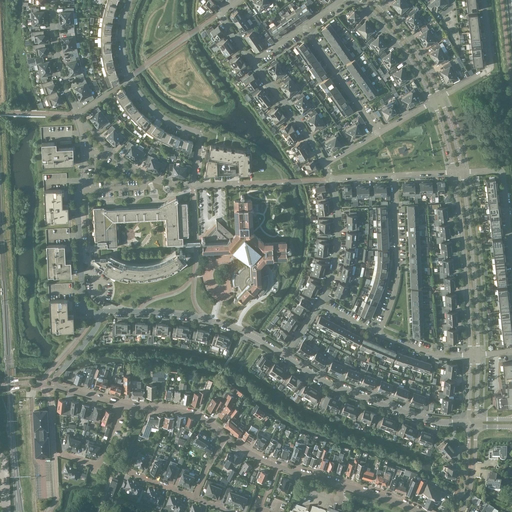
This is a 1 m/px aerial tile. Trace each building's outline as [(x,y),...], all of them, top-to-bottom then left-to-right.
[(106,0),(104,8),(114,10),(116,6),(115,6),(116,2),(111,0),(106,0)] [(211,0),(205,0),(205,1),(200,6),(205,10),(207,8),(209,11),(210,11),(216,4),(211,0)] [(265,8),(259,0),(253,0),(254,1),(253,1),(256,6),(254,8),(257,13),(265,8)] [(392,5),(395,9),(405,0),(396,0),(392,4),(393,4),(392,5)] [(405,0),(395,9),(399,13),(400,12),(400,13),(405,9),(407,11),(412,7),(405,0)] [(438,11),(442,8),(435,0),(429,0),(426,3),(431,9),(433,7),(436,11),(437,10),(438,11)] [(299,7),(306,17),(311,13),(308,9),(311,7),(307,2),(304,4),(305,6),(301,9),(299,7)] [(294,10),(300,19),(302,18),(302,20),(306,17),(299,7),(294,10)] [(30,8),(31,18),(43,18),(43,16),(44,16),(44,12),(37,12),(37,8),(30,8)] [(59,13),(59,18),(70,18),(74,18),(73,8),(66,8),(66,12),(60,12),(60,13),(59,13)] [(104,8),(102,17),(111,19),(112,15),(113,15),(114,10),(104,8)] [(351,9),(350,10),(352,12),(347,18),(351,22),(349,24),(352,26),(360,18),(358,16),(358,15),(356,13),(358,12),(355,9),(354,11),(353,11),(351,9)] [(405,21),(409,25),(419,17),(413,9),(408,13),(410,16),(406,19),(406,20),(405,21)] [(233,22),(243,15),(241,16),(236,10),(232,13),(233,14),(230,17),(233,22)] [(299,20),(300,19),(294,10),(289,14),(296,24),(300,21),(299,20)] [(289,14),(284,17),(291,27),(296,24),(289,14)] [(247,20),(243,15),(233,22),(237,27),(247,20)] [(101,27),(111,28),(111,23),(111,19),(102,17),(101,27)] [(291,27),(284,17),(286,19),(281,23),(286,31),(291,27)] [(419,17),(409,25),(412,29),(413,28),(413,29),(418,25),(420,28),(425,24),(423,21),(421,23),(418,18),(419,17)] [(43,18),(31,18),(31,28),(37,28),(37,24),(45,24),(44,20),(43,20),(43,18)] [(70,18),(59,18),(59,23),(61,23),(61,25),(67,24),(67,28),(74,28),(74,24),(71,24),(70,18)] [(245,29),(247,31),(252,28),(247,20),(237,27),(240,32),(245,29)] [(360,34),(370,25),(367,22),(366,23),(365,22),(361,26),(358,23),(354,28),(360,34)] [(282,34),(286,31),(281,23),(276,26),(275,24),(282,34)] [(321,29),(325,35),(333,29),(329,23),(325,25),(326,26),(321,29)] [(276,38),(282,34),(275,24),(267,30),(271,35),(273,33),(276,38)] [(373,29),(370,25),(360,34),(366,41),(371,37),(369,34),(373,30),(372,30),(373,29)] [(214,40),(215,42),(217,40),(216,38),(223,34),(218,26),(217,26),(213,29),(213,28),(210,30),(211,31),(210,32),(212,35),(211,38),(213,41),(214,40)] [(418,37),(421,41),(432,34),(427,26),(421,30),(423,32),(418,36),(419,37),(418,37)] [(111,33),(111,28),(101,27),(100,37),(109,37),(110,33),(111,33)] [(244,37),(247,42),(257,35),(252,28),(247,31),(248,34),(244,37)] [(333,29),(325,35),(328,40),(337,34),(333,29)] [(44,37),(44,34),(43,31),(31,32),(31,36),(34,36),(35,42),(45,41),(45,40),(47,40),(46,36),(44,37)] [(62,44),(76,42),(74,32),(67,33),(68,37),(62,38),(62,39),(61,39),(62,44)] [(341,39),(337,34),(328,40),(332,45),(341,39)] [(432,34),(421,41),(424,46),(425,45),(425,46),(430,43),(432,45),(437,42),(432,34)] [(257,35),(247,42),(251,47),(261,40),(257,35)] [(367,42),(372,49),(383,40),(380,36),(379,37),(378,36),(374,40),(372,38),(367,42)] [(100,47),(111,46),(110,41),(109,41),(109,37),(100,37),(100,47)] [(220,46),(222,50),(230,44),(227,39),(226,39),(225,40),(223,38),(218,41),(217,40),(215,42),(216,43),(215,44),(217,47),(220,46)] [(332,45),(336,50),(344,44),(341,39),(332,45)] [(264,45),(261,40),(251,47),(254,52),(258,50),(259,51),(263,48),(262,47),(264,45)] [(383,40),(372,49),(378,56),(383,52),(381,49),(386,46),(385,45),(386,44),(383,40)] [(77,52),(76,42),(62,44),(62,49),(64,49),(64,50),(70,49),(70,53),(77,52)] [(295,47),(299,53),(307,47),(303,42),(299,45),(298,44),(295,47)] [(46,49),(46,47),(45,47),(45,43),(32,45),(33,49),(35,49),(36,55),(47,53),(49,52),(48,49),(46,49)] [(230,44),(222,50),(224,53),(223,55),(225,58),(233,52),(231,50),(233,49),(234,49),(230,44)] [(344,44),(336,50),(339,55),(347,49),(344,44)] [(429,55),(432,59),(444,52),(439,44),(433,47),(435,50),(430,53),(430,54),(429,55)] [(111,51),(111,46),(100,47),(101,57),(111,55),(110,51),(111,51)] [(307,47),(299,53),(302,58),(311,52),(307,47)] [(350,53),(347,49),(339,55),(342,59),(350,53)] [(314,57),(311,52),(302,58),(306,63),(314,57)] [(384,64),(395,56),(392,52),(391,53),(390,52),(385,55),(384,53),(379,57),(384,64)] [(444,52),(432,59),(434,63),(436,63),(436,64),(441,61),(443,63),(448,60),(444,52)] [(350,53),(342,59),(345,63),(353,57),(350,53)] [(103,66),(113,64),(112,59),(111,59),(111,55),(101,57),(103,66)] [(234,67),(243,61),(242,61),(239,56),(239,57),(237,58),(235,55),(227,61),(229,64),(232,64),(234,67)] [(38,70),(50,67),(49,65),(50,65),(49,61),(42,63),(41,59),(43,59),(42,56),(35,58),(35,60),(38,70)] [(67,70),(78,66),(76,61),(79,60),(78,56),(71,58),(72,62),(66,63),(67,64),(66,65),(67,70)] [(398,60),(395,56),(384,64),(389,71),(394,68),(392,65),(397,62),(397,61),(398,60)] [(306,63),(310,69),(318,63),(314,57),(306,63)] [(267,71),(270,75),(281,67),(276,59),(271,63),(273,65),(268,69),(268,70),(267,71)] [(349,69),(357,63),(354,59),(346,64),(349,69)] [(246,66),(243,61),(234,67),(236,70),(235,73),(237,76),(246,70),(244,68),(246,66)] [(442,77),(454,71),(452,72),(449,67),(451,66),(450,62),(444,65),(445,68),(440,71),(441,72),(440,72),(442,77)] [(310,69),(313,73),(321,67),(318,63),(310,69)] [(360,67),(357,63),(349,69),(352,73),(360,67)] [(115,69),(113,64),(103,66),(106,76),(115,73),(114,69),(115,69)] [(77,78),(77,80),(84,77),(83,76),(81,66),(78,66),(67,70),(68,75),(69,74),(70,75),(75,74),(77,78)] [(50,67),(38,70),(40,80),(46,79),(45,75),(52,73),(51,69),(50,69),(50,67)] [(281,67),(270,75),(273,79),(274,78),(275,79),(280,76),(282,78),(287,74),(285,72),(283,73),(280,68),(282,67),(281,67)] [(321,67),(313,73),(316,77),(324,71),(321,67)] [(363,72),(360,67),(352,73),(355,77),(363,72)] [(394,80),(406,73),(403,69),(402,69),(401,68),(396,71),(395,69),(389,72),(394,80)] [(327,75),(324,71),(316,77),(319,81),(327,75)] [(458,79),(454,71),(442,77),(444,82),(445,81),(446,82),(451,79),(452,82),(458,79)] [(367,77),(363,72),(355,77),(358,83),(367,77)] [(116,77),(115,73),(106,76),(110,86),(111,87),(119,81),(117,76),(116,77)] [(244,81),(246,85),(255,78),(252,73),(251,74),(249,75),(248,73),(239,79),(241,82),(244,81)] [(408,77),(406,73),(394,80),(398,87),(404,84),(402,81),(408,78),(407,78),(408,77)] [(281,88),(284,92),(294,83),(288,76),(283,80),(285,82),(281,86),(282,87),(281,88)] [(76,92),(77,94),(89,88),(85,79),(84,77),(77,80),(78,82),(80,85),(73,89),(75,93),(76,92)] [(323,87),(331,81),(328,77),(320,83),(323,87)] [(367,77),(358,83),(362,88),(371,82),(367,77)] [(255,78),(246,85),(248,88),(247,90),(249,93),(258,87),(256,85),(258,84),(255,79),(255,78)] [(52,80),(47,82),(41,83),(41,84),(44,93),(56,89),(58,88),(57,85),(55,86),(54,83),(52,80)] [(334,86),(331,81),(323,87),(326,92),(334,86)] [(362,88),(366,93),(374,87),(371,82),(362,88)] [(294,83),(284,92),(287,96),(288,95),(289,96),(293,92),(295,95),(300,90),(294,83)] [(334,86),(326,92),(329,96),(337,90),(334,86)] [(374,87),(366,93),(369,98),(378,92),(374,87)] [(89,88),(77,94),(78,95),(77,96),(79,100),(85,97),(87,100),(93,97),(89,88)] [(114,93),(119,102),(127,97),(125,94),(125,93),(122,88),(114,93)] [(405,93),(411,104),(413,103),(414,104),(418,102),(415,98),(415,97),(414,96),(417,94),(414,89),(405,93)] [(260,102),(267,96),(264,91),(263,91),(262,93),(260,90),(252,97),(255,100),(257,99),(260,102)] [(341,95),(337,90),(329,96),(332,101),(341,95)] [(58,95),(56,92),(45,96),(49,106),(55,103),(56,106),(61,104),(60,101),(62,100),(61,97),(59,97),(58,95)] [(294,104),(297,108),(308,100),(302,93),(297,96),(299,99),(294,103),(295,104),(294,104)] [(392,93),(382,98),(384,101),(393,96),(392,93)] [(410,105),(411,104),(405,93),(397,98),(400,104),(403,102),(407,108),(410,106),(410,105)] [(332,101),(336,106),(344,100),(341,95),(332,101)] [(271,101),(267,96),(260,102),(262,105),(261,108),(263,110),(271,104),(269,102),(271,101)] [(119,102),(125,110),(133,104),(130,100),(129,101),(127,97),(119,102)] [(308,100),(297,108),(300,112),(301,112),(302,113),(306,109),(308,112),(313,108),(308,100)] [(344,100),(336,106),(340,111),(348,105),(344,100)] [(386,105),(393,117),(397,114),(396,113),(397,112),(394,107),(397,106),(394,100),(386,105)] [(131,118),(138,111),(135,108),(136,108),(133,104),(125,110),(131,118)] [(352,111),(348,105),(340,111),(343,117),(352,111)] [(388,119),(393,117),(386,105),(378,110),(382,116),(384,115),(386,119),(388,118),(388,119)] [(93,121),(94,122),(104,115),(98,107),(93,111),(95,114),(89,118),(92,122),(93,121)] [(273,119),(282,112),(281,112),(277,108),(275,109),(274,107),(266,113),(268,116),(271,116),(273,119)] [(309,126),(320,118),(315,110),(310,114),(312,116),(307,120),(307,121),(306,121),(309,126)] [(141,114),(138,111),(131,118),(138,125),(145,117),(142,114),(141,114)] [(285,117),(282,112),(273,119),(275,122),(274,124),(277,127),(285,121),(283,118),(285,117)] [(104,115),(94,122),(95,124),(94,125),(97,128),(102,124),(105,127),(110,123),(104,115)] [(146,131),(151,124),(148,121),(149,120),(145,117),(138,125),(146,131)] [(326,126),(320,118),(309,126),(312,130),(313,129),(314,130),(318,127),(320,129),(326,126)] [(350,126),(356,137),(361,135),(360,134),(361,133),(358,128),(361,127),(358,121),(350,126)] [(69,124),(40,125),(41,133),(47,133),(47,129),(55,129),(55,125),(58,125),(58,128),(62,128),(62,132),(69,132),(69,124)] [(155,126),(151,124),(146,131),(154,137),(159,128),(155,125),(155,126)] [(284,133),(286,136),(295,130),(291,125),(289,127),(288,124),(279,130),(281,133),(284,133)] [(110,142),(117,134),(113,130),(115,128),(112,125),(107,130),(110,133),(106,137),(107,138),(106,139),(110,142)] [(352,140),(356,137),(350,126),(341,130),(345,136),(347,134),(350,139),(351,139),(352,140)] [(162,142),(167,133),(163,131),(159,128),(154,137),(162,142)] [(295,130),(286,136),(288,139),(286,142),(289,145),(297,139),(295,137),(297,136),(294,131),(295,131),(295,130)] [(119,132),(117,134),(110,142),(113,146),(114,145),(115,146),(119,141),(122,144),(127,139),(119,132)] [(170,135),(167,133),(162,142),(171,146),(175,136),(171,134),(170,135)] [(329,138),(335,148),(337,147),(337,149),(341,146),(337,140),(340,138),(337,133),(329,138)] [(180,138),(175,136),(171,146),(181,149),(183,140),(179,139),(180,138)] [(333,149),(335,148),(329,138),(321,142),(324,148),(326,146),(327,148),(328,148),(330,153),(334,150),(333,149)] [(187,141),(183,140),(181,149),(190,152),(191,149),(193,142),(188,141),(187,141)] [(129,158),(137,147),(129,141),(125,147),(128,149),(125,154),(126,154),(125,155),(129,158)] [(41,143),(42,151),(42,166),(48,166),(57,166),(65,165),(73,165),(73,155),(73,148),(61,149),(61,150),(59,150),(55,150),(55,145),(53,145),(53,142),(41,143)] [(295,151),(297,154),(306,149),(303,144),(302,144),(303,144),(301,145),(299,143),(291,148),(293,151),(295,151)] [(206,150),(204,159),(207,159),(205,174),(206,176),(250,174),(248,152),(210,145),(209,150),(206,150)] [(145,153),(137,147),(129,158),(133,161),(134,160),(135,161),(139,156),(142,158),(145,153)] [(306,149),(297,154),(299,158),(298,160),(300,163),(308,158),(307,156),(309,154),(309,155),(306,149)] [(147,169),(152,171),(157,161),(158,159),(148,155),(145,161),(149,162),(147,168),(148,168),(147,169)] [(312,161),(301,166),(303,170),(306,170),(308,173),(309,173),(310,174),(313,172),(312,171),(316,169),(317,169),(312,160),(312,161)] [(157,161),(152,171),(157,173),(157,172),(158,173),(161,167),(164,169),(167,163),(163,161),(162,163),(157,161)] [(173,177),(178,178),(179,166),(173,166),(174,164),(169,163),(169,170),(173,170),(172,176),(173,176),(173,177)] [(179,166),(178,178),(184,178),(184,177),(185,177),(185,171),(189,171),(190,165),(185,164),(185,167),(179,166)] [(420,190),(417,191),(417,198),(420,197),(420,193),(426,193),(425,181),(421,181),(421,183),(419,183),(420,190)] [(432,197),(435,197),(434,190),(432,190),(431,182),(429,182),(429,181),(425,181),(426,193),(426,196),(432,195),(432,197)] [(434,190),(435,197),(438,197),(438,192),(444,192),(443,192),(443,186),(444,186),(444,181),(441,181),(441,182),(437,182),(437,189),(434,190)] [(412,182),(408,182),(408,194),(414,193),(414,198),(417,198),(417,191),(414,191),(414,183),(412,183),(412,182)] [(383,183),(379,184),(380,195),(386,195),(386,194),(389,194),(388,186),(385,186),(385,185),(386,185),(385,184),(383,185),(383,183)] [(357,196),(362,196),(362,184),(358,185),(358,186),(356,186),(356,194),(354,194),(354,201),(357,201),(357,196)] [(362,184),(362,196),(368,196),(368,200),(371,200),(371,193),(368,193),(368,186),(368,185),(366,185),(366,184),(362,184)] [(374,193),(371,193),(371,200),(375,200),(374,195),(380,195),(379,184),(375,184),(375,185),(373,185),(374,193)] [(313,194),(314,197),(326,194),(324,185),(323,185),(319,186),(318,185),(315,186),(315,187),(314,188),(315,192),(313,194)] [(351,201),(354,201),(354,194),(351,194),(351,186),(347,186),(343,186),(344,190),(342,190),(342,197),(351,197),(351,201)] [(44,207),(45,216),(45,221),(61,221),(68,220),(68,208),(65,208),(65,207),(60,207),(60,203),(60,202),(61,202),(60,189),(55,190),(44,190),(44,199),(44,207)] [(201,239),(201,240),(202,241),(202,251),(231,250),(234,248),(236,250),(235,252),(234,253),(236,254),(237,253),(238,252),(243,257),(246,265),(245,265),(246,267),(243,269),(241,270),(237,274),(235,273),(235,275),(234,278),(234,281),(234,284),(234,286),(238,285),(240,288),(242,291),(239,293),(238,295),(237,296),(236,297),(235,297),(234,300),(236,301),(237,298),(238,298),(244,302),(246,299),(247,298),(251,294),(254,294),(257,292),(260,297),(259,295),(265,290),(268,282),(266,275),(268,274),(267,272),(261,266),(254,264),(262,261),(265,259),(286,258),(286,255),(286,251),(287,251),(288,251),(289,252),(291,250),(290,249),(288,249),(287,249),(286,249),(286,245),(286,242),(264,243),(253,233),(252,232),(250,199),(247,199),(243,200),(243,199),(244,197),(243,195),(240,196),(241,199),(241,200),(238,200),(237,200),(234,200),(236,233),(235,234),(234,236),(227,229),(216,220),(216,219),(215,219),(216,225),(205,237),(204,238),(203,238),(202,238),(201,238),(201,239)] [(98,207),(93,207),(93,208),(95,241),(97,241),(97,244),(98,244),(103,243),(104,243),(104,245),(107,245),(107,247),(117,246),(116,220),(117,220),(131,219),(150,218),(164,217),(165,217),(167,243),(166,244),(175,244),(175,245),(175,246),(183,245),(183,243),(183,241),(182,236),(188,236),(187,236),(186,203),(180,203),(177,203),(177,201),(178,200),(177,198),(175,199),(174,197),(176,197),(176,196),(168,200),(169,202),(165,205),(165,206),(114,208),(114,210),(110,210),(103,207),(98,207)] [(318,208),(328,206),(327,200),(327,201),(325,201),(325,198),(315,199),(315,203),(318,204),(318,208)] [(437,214),(448,212),(448,208),(447,208),(446,206),(439,207),(438,204),(431,204),(432,209),(436,208),(437,214)] [(329,212),(328,206),(318,208),(319,211),(317,213),(317,217),(327,216),(327,213),(329,212),(329,213),(329,212)] [(347,215),(347,221),(356,221),(356,212),(349,212),(349,215),(347,215)] [(448,212),(437,214),(434,214),(435,219),(433,220),(434,223),(441,222),(440,219),(448,218),(448,216),(449,216),(448,212)] [(319,228),(330,228),(329,228),(329,222),(327,222),(327,219),(317,219),(317,222),(319,224),(319,228)] [(356,221),(347,221),(347,227),(349,227),(349,229),(356,230),(356,221)] [(441,222),(434,223),(434,226),(438,225),(439,231),(450,229),(450,225),(449,226),(449,224),(448,224),(441,225),(441,222)] [(329,234),(330,228),(319,228),(319,231),(316,233),(316,236),(327,237),(327,234),(329,234)] [(355,239),(356,230),(349,229),(349,232),(347,232),(346,232),(346,238),(355,239)] [(435,237),(436,240),(443,239),(442,236),(450,236),(450,234),(451,234),(450,229),(439,231),(440,236),(435,237)] [(318,244),(318,248),(328,249),(328,243),(326,243),(326,240),(316,238),(316,242),(318,244)] [(355,239),(346,238),(345,244),(346,244),(348,244),(348,247),(355,247),(355,239)] [(443,239),(436,240),(436,243),(440,243),(441,248),(452,247),(452,243),(451,243),(451,241),(450,241),(443,242),(443,239)] [(47,262),(47,271),(48,276),(64,276),(71,275),(71,263),(68,263),(68,262),(63,262),(63,256),(63,244),(58,245),(46,245),(47,254),(47,262)] [(358,248),(355,247),(348,247),(348,250),(345,249),(344,255),(354,256),(357,257),(358,248)] [(453,251),(452,247),(441,248),(441,254),(437,254),(438,257),(444,257),(444,254),(451,253),(452,253),(452,251),(453,251)] [(139,266),(132,266),(125,265),(126,263),(123,262),(123,264),(118,263),(112,260),(108,257),(109,255),(100,255),(100,258),(94,259),(99,263),(98,264),(103,268),(114,273),(113,276),(114,276),(122,279),(130,280),(130,279),(136,279),(136,278),(139,278),(139,279),(145,279),(145,278),(147,278),(147,279),(153,278),(153,277),(156,276),(156,278),(162,276),(161,275),(164,274),(164,275),(170,273),(169,272),(172,271),(172,272),(177,269),(177,268),(179,266),(180,267),(187,262),(189,259),(187,257),(190,254),(185,254),(185,251),(182,251),(182,250),(182,248),(179,249),(179,251),(180,251),(180,252),(175,252),(176,253),(173,256),(167,260),(160,263),(153,265),(146,266),(139,266)] [(328,249),(318,248),(317,251),(315,252),(314,256),(324,257),(325,254),(327,254),(327,255),(328,249)] [(353,265),(354,256),(344,255),(344,261),(346,261),(346,264),(353,265)] [(444,257),(438,257),(438,260),(442,260),(443,266),(454,265),(454,260),(453,261),(452,259),(445,260),(444,257)] [(314,267),(324,270),(325,264),(323,263),(324,260),(314,258),(313,262),(315,264),(314,267)] [(351,274),(353,265),(346,264),(345,267),(343,266),(341,272),(351,274)] [(454,269),(454,265),(443,266),(443,271),(439,272),(439,275),(446,274),(446,271),(453,271),(453,269),(454,269)] [(322,276),(324,270),(314,267),(313,271),(311,272),(310,275),(319,278),(320,275),(322,275),(322,276)] [(353,275),(351,274),(341,272),(340,278),(343,278),(342,281),(349,283),(349,280),(352,280),(353,275)] [(446,277),(446,274),(439,275),(439,278),(444,277),(444,283),(456,282),(455,278),(454,278),(454,276),(446,277)] [(308,286),(317,290),(319,285),(317,284),(318,281),(309,277),(308,281),(309,283),(308,286)] [(507,278),(505,279),(496,280),(497,285),(494,285),(494,287),(502,286),(502,285),(506,284),(506,282),(507,282),(507,278)] [(382,289),(383,283),(373,280),(372,285),(382,289)] [(351,284),(349,283),(342,281),(341,284),(339,283),(339,282),(337,288),(345,291),(348,292),(351,284)] [(440,292),(447,291),(447,289),(454,288),(455,288),(455,286),(456,286),(456,282),(444,283),(444,289),(440,289),(440,292)] [(372,285),(370,290),(380,294),(382,289),(372,285)] [(314,296),(317,290),(308,286),(306,290),(303,290),(302,293),(311,297),(312,295),(314,296)] [(345,291),(337,288),(334,294),(335,294),(337,295),(336,298),(342,300),(345,291)] [(377,300),(380,294),(370,290),(368,296),(377,300)] [(445,295),(445,300),(457,300),(456,296),(455,296),(455,294),(448,294),(447,291),(440,292),(441,295),(445,295)] [(300,301),(298,304),(307,310),(310,304),(310,305),(308,303),(309,300),(299,294),(297,297),(298,299),(300,301)] [(368,296),(365,302),(375,306),(377,300),(368,296)] [(66,299),(49,300),(50,331),(74,330),(73,318),(71,318),(71,317),(65,317),(65,311),(66,311),(66,299)] [(441,309),(448,309),(448,306),(456,306),(456,304),(457,304),(457,300),(445,300),(446,306),(441,306),(441,309)] [(372,312),(375,306),(365,302),(363,308),(372,312)] [(307,310),(298,304),(296,307),(293,307),(291,310),(300,315),(301,313),(303,314),(306,310),(307,310)] [(370,317),(372,312),(363,308),(360,314),(363,316),(364,316),(364,315),(370,317)] [(449,312),(448,309),(441,309),(442,311),(442,312),(446,312),(446,318),(458,317),(458,313),(456,313),(456,311),(449,312)] [(289,317),(287,320),(295,326),(299,321),(298,321),(297,320),(298,317),(290,312),(288,315),(289,317)] [(314,323),(321,327),(325,319),(320,316),(320,317),(318,316),(314,323)] [(458,321),(458,317),(446,318),(446,323),(442,324),(442,327),(449,326),(449,324),(457,323),(457,321),(458,321)] [(321,327),(326,329),(330,321),(325,319),(321,327)] [(292,331),(295,326),(287,320),(285,323),(282,323),(280,326),(289,332),(290,329),(292,331)] [(326,329),(331,332),(336,324),(330,321),(326,329)] [(121,332),(121,322),(115,322),(115,325),(112,325),(112,335),(117,335),(117,332),(121,332)] [(127,322),(121,322),(121,332),(125,332),(125,335),(130,335),(130,325),(127,325),(127,322)] [(141,333),(141,323),(135,322),(135,325),(132,325),(132,335),(137,335),(137,333),(141,333)] [(147,323),(141,323),(141,333),(145,333),(145,335),(150,335),(150,325),(147,325),(147,323)] [(161,334),(162,324),(156,323),(156,326),(153,325),(152,335),(157,336),(157,333),(161,334)] [(162,324),(161,334),(161,336),(170,337),(170,327),(167,327),(168,324),(162,324)] [(336,324),(331,332),(336,335),(341,326),(336,324)] [(177,335),(181,336),(182,326),(177,325),(176,328),(173,327),(172,337),(177,338),(177,335)] [(182,326),(181,336),(185,337),(184,339),(189,340),(191,330),(188,329),(188,327),(182,326)] [(346,329),(341,326),(336,335),(341,337),(346,329)] [(449,329),(449,326),(442,327),(442,330),(447,330),(447,335),(458,335),(458,331),(457,331),(457,329),(449,329)] [(276,337),(277,338),(280,340),(284,342),(284,343),(290,335),(289,334),(289,335),(279,328),(277,331),(278,334),(276,337)] [(201,340),(203,330),(197,329),(196,331),(194,330),(191,340),(196,341),(197,339),(201,340)] [(341,337),(346,340),(351,332),(346,329),(341,337)] [(497,336),(496,333),(494,333),(492,329),(486,331),(488,338),(497,336)] [(209,331),(203,330),(201,340),(204,341),(204,343),(209,344),(211,334),(208,334),(209,331)] [(424,340),(423,330),(413,331),(413,336),(424,340)] [(351,332),(346,340),(351,343),(356,334),(351,332)] [(219,347),(220,345),(223,336),(218,334),(217,336),(214,335),(211,345),(216,346),(219,347)] [(361,337),(356,334),(351,343),(357,346),(357,345),(361,337),(361,338),(361,337)] [(459,339),(458,335),(447,335),(447,341),(443,341),(443,345),(450,346),(450,341),(457,341),(457,339),(459,339)] [(229,337),(223,336),(220,345),(224,346),(223,348),(228,350),(231,341),(228,340),(229,337)] [(359,347),(365,349),(369,341),(363,338),(363,339),(360,347),(359,346),(359,347)] [(365,349),(370,351),(374,343),(369,341),(365,349)] [(302,354),(307,345),(302,342),(297,350),(296,350),(302,354)] [(374,343),(370,351),(376,354),(379,345),(374,343)] [(312,348),(307,345),(302,354),(307,357),(311,350),(313,352),(317,346),(314,344),(312,348)] [(384,347),(379,345),(376,354),(381,356),(384,347)] [(317,346),(313,352),(315,354),(311,360),(316,363),(322,355),(317,351),(319,348),(317,346)] [(390,349),(384,347),(381,356),(386,358),(390,349)] [(395,352),(390,349),(386,358),(392,360),(395,352)] [(400,365),(400,363),(403,354),(397,353),(395,361),(394,361),(395,361),(394,363),(400,365)] [(325,360),(328,362),(331,356),(329,354),(326,358),(322,355),(316,363),(321,367),(321,366),(325,360)] [(400,363),(406,365),(408,356),(403,354),(400,363)] [(258,359),(256,361),(257,362),(257,363),(260,366),(260,368),(263,370),(270,361),(270,360),(262,355),(259,360),(258,359)] [(328,370),(333,373),(338,363),(332,361),(334,357),(331,356),(328,362),(331,363),(328,370)] [(408,356),(406,365),(411,367),(414,358),(408,356)] [(419,360),(414,358),(411,367),(416,369),(419,360)] [(425,362),(419,360),(416,369),(422,370),(425,362)] [(494,394),(495,397),(496,407),(496,408),(496,409),(502,408),(501,408),(501,407),(507,407),(511,406),(511,361),(502,363),(503,369),(503,371),(503,374),(504,380),(504,381),(501,382),(501,385),(502,388),(505,388),(505,389),(504,389),(502,389),(500,389),(500,391),(499,391),(498,391),(497,392),(496,393),(496,394),(494,394)] [(338,363),(333,373),(339,375),(342,368),(345,370),(347,363),(344,362),(343,366),(338,363)] [(431,363),(425,362),(422,370),(428,372),(430,364),(431,363)] [(274,375),(279,367),(274,363),(274,364),(273,365),(271,364),(265,372),(268,374),(271,373),(274,375)] [(350,364),(347,363),(345,370),(347,371),(345,377),(345,378),(350,380),(354,370),(355,367),(352,366),(350,364)] [(284,370),(279,367),(274,375),(277,377),(277,380),(280,382),(285,374),(283,372),(284,370)] [(76,374),(73,381),(80,384),(81,381),(83,381),(83,382),(91,384),(96,369),(87,368),(85,376),(76,374)] [(354,370),(350,380),(356,382),(358,375),(361,376),(364,369),(361,368),(359,372),(354,370)] [(106,369),(104,375),(100,387),(105,389),(109,378),(106,377),(108,370),(106,369)] [(367,386),(370,376),(372,372),(364,369),(361,376),(364,377),(361,383),(361,384),(367,386)] [(457,374),(457,370),(446,369),(445,374),(441,374),(440,377),(447,378),(448,375),(455,376),(455,374),(457,374)] [(153,370),(153,380),(164,381),(164,370),(153,370)] [(100,387),(104,375),(101,374),(100,378),(100,379),(97,378),(95,385),(100,387)] [(375,381),(377,382),(380,375),(377,374),(375,378),(370,376),(367,386),(372,388),(373,388),(372,388),(375,381)] [(291,386),(297,377),(296,377),(296,378),(291,375),(290,377),(288,375),(282,383),(285,385),(288,384),(291,386)] [(380,375),(377,382),(380,383),(378,389),(377,389),(377,390),(383,392),(387,382),(381,380),(383,376),(380,375)] [(302,381),(297,377),(291,386),(294,388),(294,391),(297,393),(302,385),(300,383),(301,381),(302,381)] [(447,381),(447,378),(440,377),(440,380),(444,380),(444,386),(455,387),(456,383),(454,383),(455,381),(454,381),(447,381)] [(114,392),(118,379),(115,378),(114,383),(114,385),(111,384),(109,390),(114,392)] [(392,384),(387,382),(383,392),(389,394),(391,387),(394,388),(396,381),(393,380),(392,384)] [(394,396),(399,398),(403,388),(398,386),(399,382),(396,381),(394,388),(396,389),(394,395),(394,396)] [(144,398),(144,385),(142,385),(142,388),(132,388),(132,397),(136,398),(139,398),(144,398)] [(147,385),(146,396),(156,396),(156,392),(157,392),(157,390),(156,390),(156,385),(147,385)] [(169,389),(165,389),(164,398),(165,398),(166,398),(166,399),(168,399),(169,398),(171,399),(172,390),(173,390),(173,387),(169,386),(169,389)] [(305,395),(308,397),(313,389),(308,386),(307,388),(305,386),(300,395),(303,397),(305,395)] [(403,388),(399,398),(405,400),(407,393),(410,394),(413,387),(410,386),(408,390),(403,388)] [(455,392),(455,387),(444,386),(443,392),(439,391),(438,394),(445,395),(446,392),(453,393),(453,391),(455,392)] [(415,388),(413,387),(410,394),(413,395),(410,401),(410,402),(416,404),(419,394),(414,392),(415,388)] [(313,389),(308,397),(312,399),(312,402),(315,404),(320,395),(317,394),(318,392),(319,392),(313,389)] [(172,400),(173,400),(174,401),(176,401),(177,400),(179,401),(181,391),(174,390),(172,400)] [(191,404),(192,404),(193,405),(196,406),(197,405),(199,406),(200,402),(203,403),(206,393),(199,391),(199,394),(194,392),(191,404)] [(424,396),(419,394),(416,404),(421,406),(424,399),(428,400),(429,393),(426,392),(424,396)] [(223,402),(229,406),(234,397),(228,393),(223,402)] [(442,398),(441,403),(453,405),(453,401),(452,401),(453,399),(452,399),(445,398),(445,395),(438,394),(438,397),(442,398)] [(324,405),(328,407),(332,397),(326,395),(325,397),(322,396),(319,406),(322,407),(324,405)] [(332,397),(328,407),(331,408),(332,411),(335,412),(339,403),(336,402),(337,400),(332,397)] [(212,398),(207,408),(213,412),(215,408),(219,410),(223,402),(218,399),(217,401),(212,398)] [(61,414),(67,414),(67,407),(64,407),(65,405),(65,401),(58,400),(57,411),(62,411),(61,414)] [(67,407),(67,414),(72,415),(72,412),(76,413),(78,402),(71,401),(71,405),(70,408),(67,407)] [(344,413),(347,414),(350,404),(345,402),(345,403),(344,405),(341,404),(338,413),(341,414),(344,413)] [(88,419),(90,412),(87,411),(89,406),(89,405),(82,404),(80,414),(84,415),(83,418),(88,419)] [(350,404),(347,414),(351,415),(351,418),(355,419),(358,410),(355,409),(356,407),(350,404)] [(218,415),(220,417),(222,419),(223,418),(223,419),(228,413),(230,414),(233,410),(226,405),(218,415)] [(93,413),(90,412),(88,419),(94,421),(94,418),(98,419),(100,414),(101,408),(95,407),(94,411),(93,413)] [(252,412),(260,419),(264,413),(256,407),(252,412)] [(38,411),(34,411),(35,430),(36,429),(36,432),(35,432),(35,435),(36,435),(37,437),(35,437),(36,456),(41,455),(41,457),(44,457),(44,455),(49,455),(48,436),(46,436),(46,429),(47,429),(46,410),(41,410),(41,409),(38,409),(38,411)] [(366,421),(370,411),(369,411),(370,411),(369,411),(364,409),(364,410),(363,412),(360,411),(357,420),(361,421),(363,420),(366,421)] [(102,421),(106,422),(105,424),(110,426),(112,419),(110,418),(112,412),(111,412),(111,411),(107,410),(106,411),(105,410),(102,421)] [(376,413),(370,411),(366,421),(370,422),(370,425),(374,426),(377,417),(374,416),(375,413),(376,413)] [(146,426),(143,435),(147,436),(151,427),(153,427),(160,429),(163,417),(157,416),(156,416),(150,415),(146,426)] [(231,417),(223,426),(230,431),(232,433),(238,426),(236,424),(233,421),(234,421),(232,419),(233,417),(230,415),(229,416),(231,417)] [(180,432),(181,428),(181,426),(183,417),(177,416),(175,427),(179,428),(178,432),(180,432)] [(185,427),(181,426),(181,428),(180,432),(180,436),(183,437),(185,434),(183,433),(185,429),(188,430),(190,426),(191,426),(194,418),(189,416),(185,427)] [(385,428),(389,419),(383,417),(382,419),(379,418),(376,427),(380,428),(382,427),(385,428)] [(394,421),(389,419),(385,428),(389,429),(389,432),(393,433),(396,424),(393,423),(394,421)] [(238,426),(232,433),(236,437),(237,437),(244,428),(245,426),(241,422),(238,426)] [(401,434),(404,435),(408,425),(402,423),(402,426),(399,425),(395,434),(399,435),(401,434)] [(408,425),(404,435),(408,436),(408,439),(412,440),(415,431),(413,430),(413,428),(414,428),(408,426),(408,425),(409,425),(408,425)] [(245,430),(241,438),(248,441),(250,442),(256,432),(249,429),(247,432),(245,430)] [(200,431),(194,440),(202,445),(201,447),(206,451),(210,453),(213,447),(210,445),(207,443),(209,439),(203,434),(204,433),(200,431)] [(424,442),(427,433),(421,431),(421,433),(418,432),(414,441),(418,443),(420,441),(424,442)] [(71,449),(74,438),(68,437),(69,434),(66,433),(65,439),(67,440),(65,447),(66,447),(66,448),(71,449)] [(260,435),(257,433),(255,437),(257,438),(254,445),(263,450),(266,444),(269,439),(260,435)] [(433,435),(427,433),(424,442),(427,443),(428,446),(431,447),(435,438),(432,437),(433,435)] [(74,438),(71,449),(75,451),(76,450),(77,450),(79,443),(82,444),(83,438),(80,437),(80,438),(75,436),(74,438)] [(183,445),(186,440),(176,436),(174,442),(183,445)] [(275,443),(275,444),(277,441),(271,438),(264,451),(269,454),(275,443)] [(86,439),(84,445),(87,445),(85,453),(86,453),(86,454),(90,455),(94,442),(89,440),(86,439)] [(277,441),(275,444),(276,444),(275,446),(276,446),(275,447),(272,454),(274,455),(273,456),(277,457),(281,450),(279,449),(281,444),(277,442),(278,441),(277,441)] [(303,451),(306,445),(307,442),(305,441),(304,443),(301,442),(300,447),(295,445),(294,445),(293,449),(291,458),(297,460),(300,450),(303,451)] [(443,453),(451,447),(447,442),(446,442),(447,442),(445,444),(443,441),(435,448),(438,450),(440,450),(443,453)] [(94,442),(90,455),(95,457),(95,456),(96,456),(98,449),(101,450),(103,444),(94,442)] [(306,445),(303,451),(303,452),(306,453),(303,462),(308,464),(311,456),(308,455),(311,447),(306,445)] [(454,451),(451,447),(443,453),(445,456),(444,458),(447,461),(454,455),(453,453),(454,451)] [(286,461),(288,455),(289,450),(282,448),(278,458),(286,461)] [(317,456),(320,457),(322,450),(318,449),(317,453),(313,451),(309,464),(314,466),(317,458),(316,458),(317,456)] [(489,453),(489,460),(495,461),(496,459),(500,459),(500,460),(501,461),(502,461),(504,461),(505,460),(505,459),(505,454),(508,454),(508,449),(496,449),(495,449),(494,449),(494,450),(493,450),(493,451),(492,451),(492,452),(492,453),(489,453)] [(336,471),(338,472),(339,473),(341,473),(342,473),(345,464),(342,463),(343,460),(341,460),(343,453),(339,452),(338,455),(336,461),(339,462),(336,471)] [(228,453),(224,460),(226,461),(224,465),(230,468),(232,464),(234,465),(238,458),(237,458),(238,456),(234,453),(233,455),(228,453)] [(137,455),(132,466),(141,470),(144,462),(148,464),(151,457),(146,455),(145,458),(137,455)] [(332,471),(337,455),(334,455),(332,461),(329,460),(326,469),(330,471),(331,471),(332,471)] [(152,472),(152,473),(157,475),(160,466),(164,467),(167,460),(163,458),(162,461),(155,459),(150,471),(152,472)] [(247,472),(251,465),(245,462),(239,473),(242,474),(245,470),(247,472)] [(76,468),(65,464),(62,472),(65,473),(65,474),(68,475),(69,474),(71,475),(70,478),(76,479),(79,472),(75,471),(76,468)] [(173,474),(176,475),(179,468),(176,466),(176,467),(169,464),(164,476),(169,478),(172,479),(173,474)] [(391,478),(393,473),(395,468),(386,465),(383,474),(380,485),(386,486),(389,478),(391,478)] [(365,466),(362,478),(371,481),(374,472),(369,471),(370,468),(365,466)] [(445,475),(446,476),(449,476),(454,477),(454,478),(456,468),(444,466),(443,470),(445,472),(445,475)] [(181,467),(178,473),(181,474),(178,482),(184,484),(188,473),(189,471),(190,470),(184,468),(181,467)] [(395,468),(393,473),(389,487),(390,489),(392,489),(393,489),(394,489),(399,475),(402,476),(404,471),(395,468)] [(232,469),(227,478),(231,480),(235,471),(232,469)] [(380,485),(383,474),(382,474),(382,475),(378,474),(380,470),(377,469),(375,474),(376,474),(374,483),(380,485)] [(188,473),(184,484),(190,486),(193,479),(196,480),(198,474),(195,473),(194,473),(189,471),(188,473)] [(256,477),(258,478),(257,480),(264,483),(267,474),(261,471),(260,472),(258,471),(256,477)] [(495,490),(495,491),(500,492),(500,491),(499,491),(501,482),(495,481),(496,476),(489,474),(487,483),(486,483),(485,488),(489,489),(495,490)] [(288,482),(289,480),(282,477),(279,486),(284,488),(283,490),(289,492),(292,484),(288,482)] [(117,481),(112,479),(111,479),(105,496),(111,498),(117,481)] [(128,479),(127,482),(124,480),(122,484),(122,486),(124,487),(133,491),(132,494),(138,496),(142,488),(138,486),(138,484),(139,483),(128,479)] [(211,495),(215,484),(216,483),(207,479),(205,484),(204,485),(207,487),(205,493),(211,495)] [(426,482),(419,479),(414,491),(421,494),(426,482)] [(399,491),(398,492),(402,493),(402,492),(403,492),(405,487),(400,485),(401,482),(399,481),(396,490),(399,491)] [(215,484),(211,495),(217,497),(219,491),(222,493),(225,487),(221,485),(216,483),(215,484)] [(426,507),(435,487),(427,484),(423,493),(426,495),(421,505),(426,507)] [(412,486),(409,485),(408,487),(406,493),(411,496),(414,489),(411,488),(412,486)] [(154,499),(153,502),(159,505),(163,496),(159,495),(160,492),(149,487),(145,496),(154,499)] [(232,489),(227,487),(225,493),(228,495),(226,501),(243,507),(245,501),(248,502),(251,496),(245,494),(244,496),(241,495),(239,494),(231,492),(232,489)] [(300,487),(297,497),(302,498),(305,489),(300,487)] [(439,489),(435,487),(426,507),(431,509),(434,503),(437,505),(443,492),(438,490),(439,489)] [(174,511),(177,511),(180,511),(184,505),(180,503),(181,500),(170,496),(167,504),(175,508),(174,511)]
